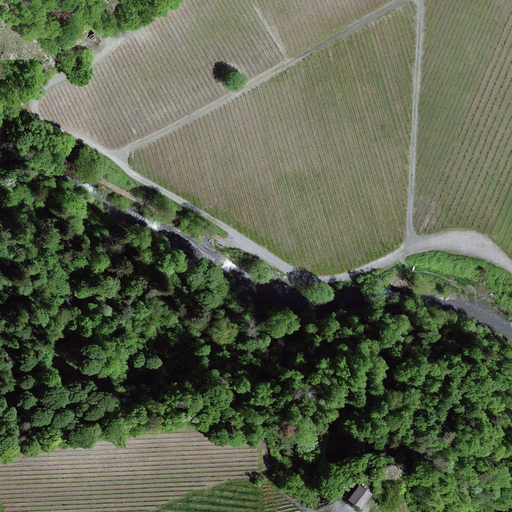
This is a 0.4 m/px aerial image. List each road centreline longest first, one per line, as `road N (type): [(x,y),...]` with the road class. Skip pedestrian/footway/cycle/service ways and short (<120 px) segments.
road 1 (track): [(110,160),(404,0)]
road 2 (track): [(419,0),(409,252)]
road 3 (track): [(164,0),(75,72),(43,83),(30,101)]
